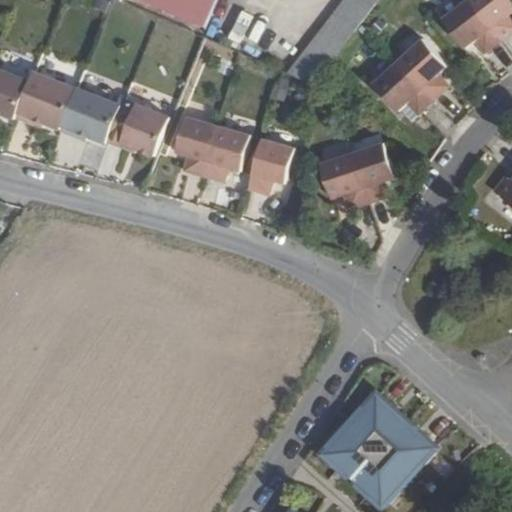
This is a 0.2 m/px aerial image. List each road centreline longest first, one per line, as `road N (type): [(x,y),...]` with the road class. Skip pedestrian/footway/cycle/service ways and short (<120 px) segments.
road 1 (residential): [(0,177),(273,252),(367,304)]
road 2 (residential): [(367,304),(467,132),(511,92)]
road 3 (residential): [(367,304),(362,328),(244,511)]
road 4 (residential): [(367,304),(485,412)]
